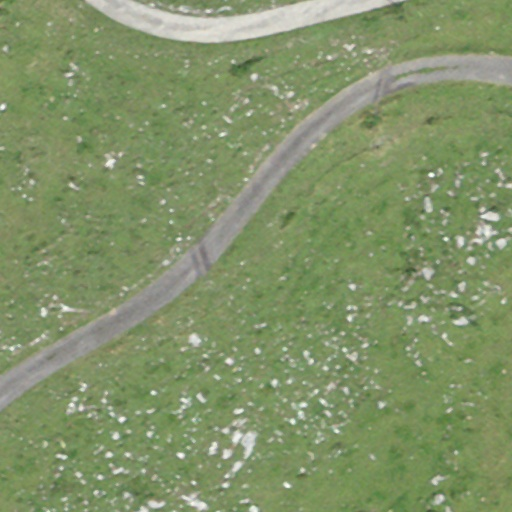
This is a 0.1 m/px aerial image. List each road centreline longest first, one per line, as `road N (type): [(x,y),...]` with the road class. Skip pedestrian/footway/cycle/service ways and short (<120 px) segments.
road 1 (track): [(0,393),(149,303),(196,264),(285,157),(338,111),(416,72),(511,70)]
road 2 (track): [(359,0),(207,29),(168,25),(106,0)]
